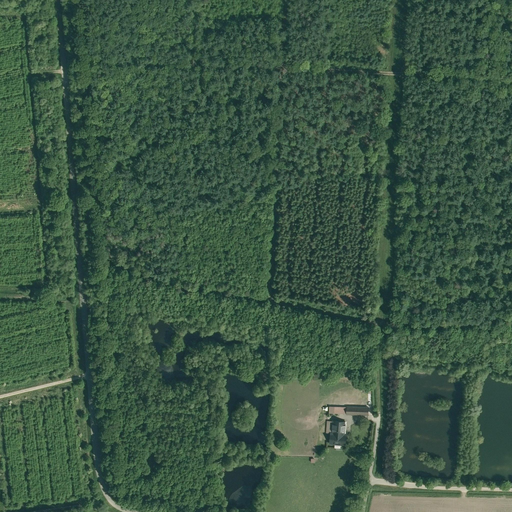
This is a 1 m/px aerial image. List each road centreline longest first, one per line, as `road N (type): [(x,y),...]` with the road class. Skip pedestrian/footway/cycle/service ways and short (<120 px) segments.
road 1 (track): [(369,481),(377,324),(269,298),(285,0)]
road 2 (unclassified): [(131,511),(108,497),(95,453),(57,0)]
road 3 (track): [(79,0),(102,260),(170,283),(270,301)]
road 4 (track): [(511,77),(85,58)]
road 5 (unclassified): [(511,490),(369,481),(363,511)]
road 6 (track): [(377,324),(511,327)]
